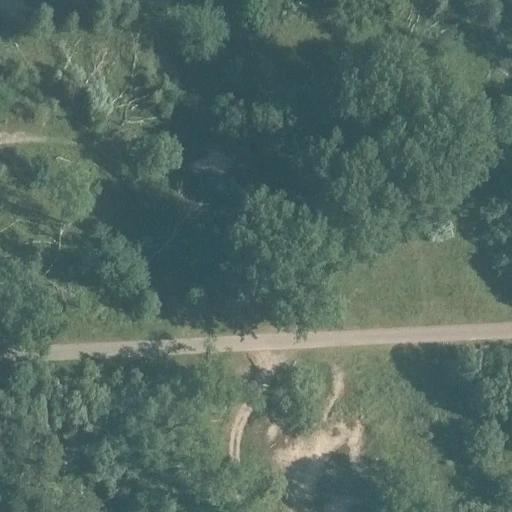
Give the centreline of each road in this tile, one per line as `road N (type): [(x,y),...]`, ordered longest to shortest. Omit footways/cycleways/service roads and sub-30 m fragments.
road 1 (track): [(0,356),(290,340)]
road 2 (track): [(290,340),(511,330)]
road 3 (track): [(243,511),(227,438),(290,340)]
